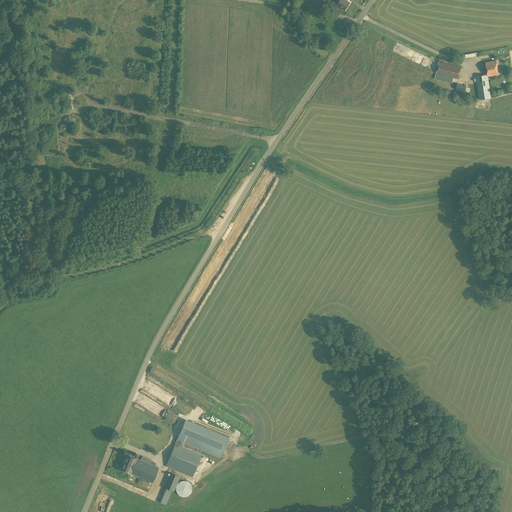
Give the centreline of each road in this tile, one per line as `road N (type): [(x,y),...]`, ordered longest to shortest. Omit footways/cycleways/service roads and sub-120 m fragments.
road 1 (unclassified): [(84,511),(162,328),(331,60)]
road 2 (track): [(90,105),(277,140)]
road 3 (track): [(233,436),(183,413),(146,511)]
